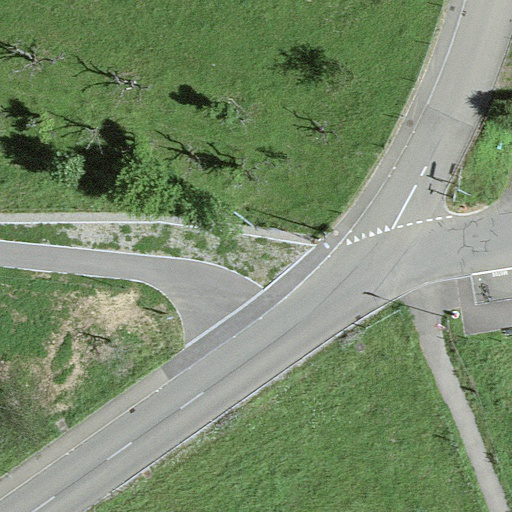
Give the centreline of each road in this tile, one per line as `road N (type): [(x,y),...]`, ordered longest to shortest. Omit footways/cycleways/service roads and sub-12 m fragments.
road 1 (tertiary): [(30,511),(375,270)]
road 2 (unclassified): [(375,270),(436,141),(489,0)]
road 3 (track): [(375,270),(414,305),(500,511)]
road 4 (unclassified): [(511,234),(375,270)]
